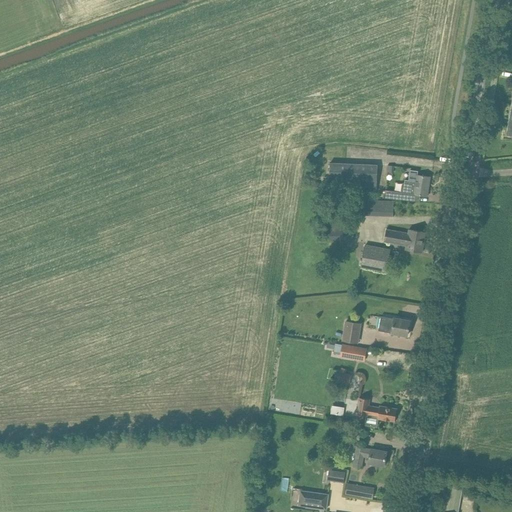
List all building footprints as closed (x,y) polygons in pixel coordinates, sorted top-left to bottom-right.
[(328,187),(377,189),(378,165),(329,163),(328,187)] [(383,191),(383,198),(393,199),(414,201),(414,195),(420,196),(427,197),(430,177),(417,175),(418,171),(410,170),(409,181),(405,180),(404,185),(403,193),(394,192),(385,191),(383,191)] [(354,200),(353,214),(384,216),(385,201),(364,200),(354,200)] [(329,235),(329,240),(352,241),(353,235),(353,220),(329,220),(329,235)] [(409,230),(408,233),(386,229),(384,242),(406,246),(405,249),(422,252),(425,233),(409,230)] [(390,250),(364,246),(361,266),(386,271),(387,271),(387,270),(388,262),(388,261),(390,251),(390,250)] [(410,321),(381,316),(378,331),(407,336),(410,321)] [(358,344),(362,323),(345,321),(341,341),(358,344)] [(335,344),(334,353),(340,355),(340,357),(364,361),(366,349),(342,345),(335,344)] [(352,375),(340,371),(336,381),(349,385),(352,375)] [(379,408),(369,406),(370,400),(359,398),(356,414),(366,416),(365,425),(376,427),(378,419),(395,422),(397,409),(380,406),(379,408)] [(384,466),(387,452),(371,449),(365,448),(356,446),(353,466),(361,468),(363,457),(369,458),(368,463),(384,466)] [(329,470),(327,480),(335,482),(337,472),(329,470)] [(346,483),(344,495),(360,497),(362,486),(346,483)] [(455,511),(457,511),(463,488),(447,485),(442,509),(455,511)] [(300,491),(298,505),(326,509),(328,495),(300,491)]
